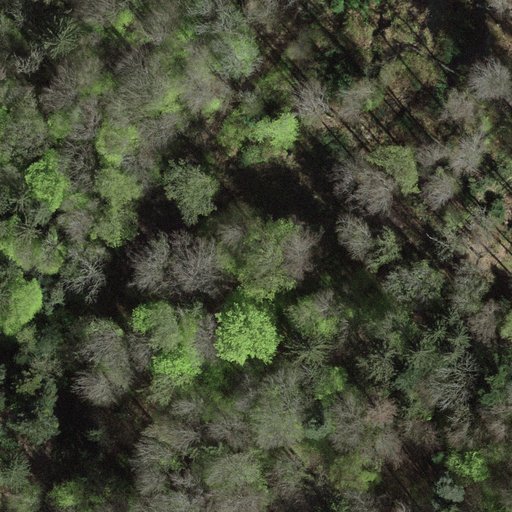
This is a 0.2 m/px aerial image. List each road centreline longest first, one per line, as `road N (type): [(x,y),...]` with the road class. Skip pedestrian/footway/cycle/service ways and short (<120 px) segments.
road 1 (track): [(51,511),(90,356),(123,268),(234,99),(316,0)]
road 2 (track): [(274,511),(333,368),(467,219),(511,181)]
